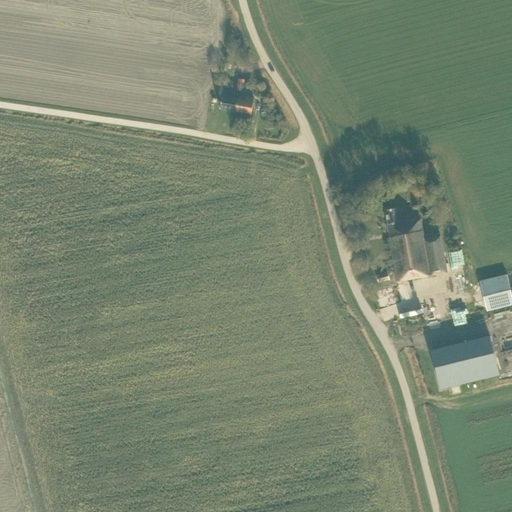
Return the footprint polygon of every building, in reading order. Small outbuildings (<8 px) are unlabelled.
[(220,108),(237,111),(239,99),(231,97),(231,94),(223,93),(220,108)] [(245,100),(239,99),(237,111),(251,114),(254,98),(246,97),(245,100)] [(388,237),(397,281),(448,272),(440,236),(424,239),(420,220),(398,223),(395,208),(384,210),(387,225),(386,227),(387,231),(389,232),(390,237),(388,237)] [(377,275),(379,283),(390,280),(388,272),(377,275)] [(483,289),(486,301),(511,295),(508,283),(483,289)] [(489,337),(431,351),(441,390),(499,376),(489,337)]
